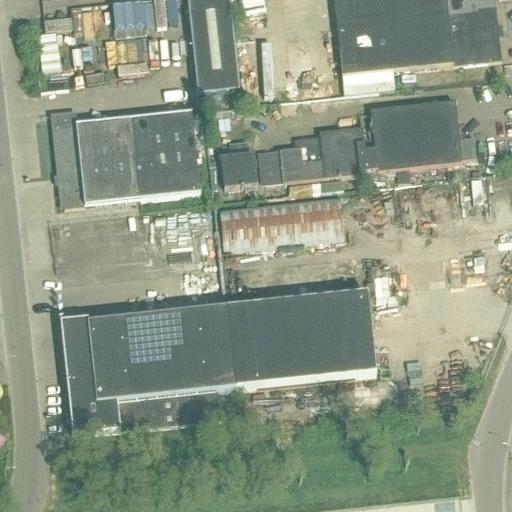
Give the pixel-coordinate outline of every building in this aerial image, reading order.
[(197,103),(238,98),(226,0),(201,0),(185,2),(197,103)] [(342,83),(501,66),(493,0),(369,0),(333,4),(342,83)] [(120,11),(122,33),(153,32),(152,9),(120,11)] [(45,38),(72,35),(71,24),(44,27),(45,38)] [(374,156),(376,177),(376,178),(461,170),(460,166),(475,164),(473,143),(458,145),(454,108),(370,117),(374,156)] [(77,132),(75,119),(53,121),(64,214),(200,201),(191,120),(77,132)] [(360,180),(359,178),(376,177),(374,156),(364,157),(362,133),(318,138),(321,166),(302,168),(300,153),(261,158),(264,190),(360,180)] [(248,160),(247,147),(228,149),(229,162),(220,163),(223,195),(257,191),(253,159),(248,160)] [(223,258),(344,245),(339,201),(218,213),(223,258)] [(62,227),(63,250),(96,249),(95,225),(62,227)] [(225,315),(234,396),(374,381),(366,300),(225,315)] [(215,399),(234,396),(225,315),(87,330),(86,327),(59,329),(69,416),(66,417),(67,425),(69,424),(71,442),(218,426),(215,399)]
